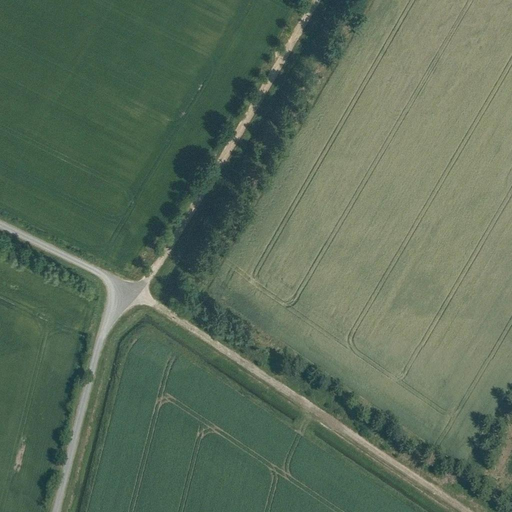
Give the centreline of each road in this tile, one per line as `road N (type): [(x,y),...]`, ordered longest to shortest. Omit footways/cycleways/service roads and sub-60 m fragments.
road 1 (track): [(131,290),(458,511)]
road 2 (track): [(131,290),(303,0)]
road 3 (unclassified): [(56,511),(115,284)]
road 4 (unclassified): [(115,284),(0,228)]
